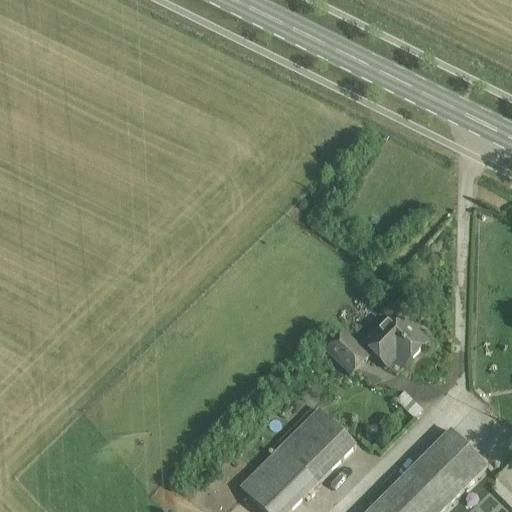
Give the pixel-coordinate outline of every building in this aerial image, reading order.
[(404,368),(429,344),(404,320),(394,330),(386,322),(359,349),(345,335),(327,353),(351,377),(354,374),(353,373),(351,376),(348,373),(365,356),(368,358),(365,362),(373,355),(387,370),(388,369),(384,365),(392,356),(404,368)] [(337,383),(303,351),(284,371),(318,403),(337,383)] [(400,394),(394,403),(413,416),(419,408),(400,394)] [(260,511),(293,511),(318,487),(356,449),(319,412),(240,491),(260,511)] [(451,433),(371,511),(445,511),(487,470),(451,433)]
